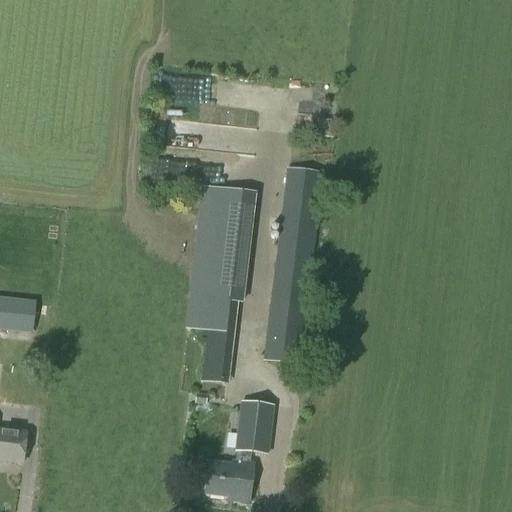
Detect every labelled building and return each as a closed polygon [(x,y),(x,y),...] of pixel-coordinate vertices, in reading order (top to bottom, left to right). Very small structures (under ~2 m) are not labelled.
[(331,129),(332,123),(317,122),(317,127),(316,127),(315,137),(331,139),(332,129),(331,129)] [(202,125),(201,153),(222,154),(223,126),(202,125)] [(298,366),(322,175),(286,171),(263,361),(298,366)] [(241,303),(253,197),(202,191),(185,330),(208,332),(202,380),(226,383),(236,303),(241,303)] [(0,332),(32,336),(35,303),(0,299),(0,332)] [(195,395),(194,405),(205,407),(207,397),(195,395)] [(265,456),(271,408),(240,404),(234,449),(235,450),(234,461),(231,461),(230,464),(208,461),(204,496),(231,500),(230,503),(247,505),(252,467),(248,467),(249,454),(265,456)] [(0,463),(20,466),(24,435),(0,432),(0,463)]
